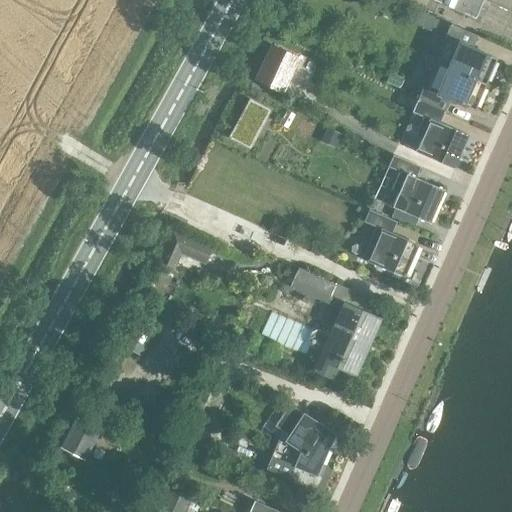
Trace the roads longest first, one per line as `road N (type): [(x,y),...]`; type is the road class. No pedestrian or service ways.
road 1 (secondary): [(0,418),(233,0)]
road 2 (tertiary): [(347,511),(511,138)]
